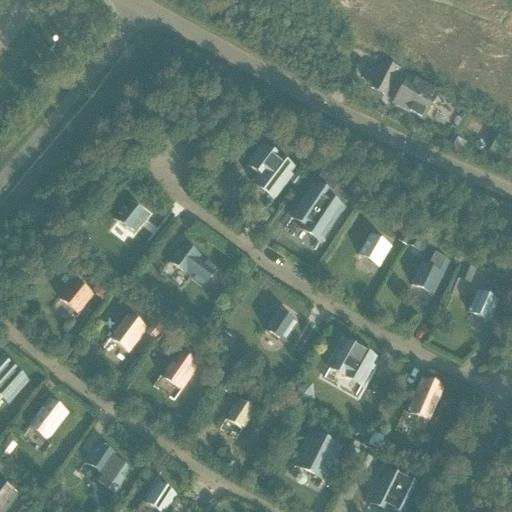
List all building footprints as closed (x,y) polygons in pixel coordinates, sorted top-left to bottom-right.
[(399,69),(385,61),(371,88),(385,96),(399,69)] [(408,77),(393,105),(423,122),(438,94),(408,77)] [(499,136),(490,152),(503,158),(511,143),(499,136)] [(457,139),(453,147),(462,152),(467,144),(457,139)] [(262,173),(254,183),(273,198),(290,176),(289,175),(293,170),(263,146),(249,163),(262,173)] [(298,170),(290,180),(296,185),(304,175),(298,170)] [(321,172),(317,180),(333,191),(338,183),(321,172)] [(314,184),(291,218),(303,226),(301,230),(320,243),(343,209),(331,201),(333,197),(314,184)] [(129,201),(113,219),(131,234),(147,216),(129,201)] [(364,216),(345,249),(376,267),(395,234),(364,216)] [(405,230),(399,240),(406,243),(411,233),(405,230)] [(414,237),(409,246),(423,254),(428,245),(414,237)] [(182,243),(167,263),(202,289),(217,269),(182,243)] [(420,264),(409,285),(431,296),(442,275),(449,261),(435,254),(428,267),(420,264)] [(464,263),(458,276),(469,281),(475,267),(464,263)] [(73,280),(57,299),(77,315),(93,296),(73,280)] [(98,283),(91,291),(101,299),(108,291),(98,283)] [(476,291),(466,313),(467,313),(489,324),(499,301),(494,299),(496,294),(486,289),(483,294),(476,291)] [(276,310),(263,331),(284,344),(297,324),(276,310)] [(147,330),(127,315),(108,339),(128,355),(145,333),(147,330)] [(147,330),(145,333),(153,338),(160,327),(153,322),(147,330)] [(344,341),(328,370),(362,389),(364,385),(363,384),(373,367),(371,366),(375,359),(344,341)] [(179,351),(160,377),(180,392),(199,365),(179,351)] [(22,386),(17,381),(0,366),(0,409),(1,410),(22,386)] [(444,387),(422,377),(406,414),(429,423),(444,387)] [(48,399),(30,423),(28,426),(48,441),(68,414),(48,399)] [(235,399),(222,419),(244,433),(256,412),(235,399)] [(301,429),(284,462),(323,480),(339,447),(301,429)] [(7,440),(0,448),(0,450),(7,455),(14,445),(7,440)] [(99,483),(115,493),(130,471),(116,461),(118,458),(111,454),(112,451),(99,443),(86,463),(104,476),(99,483)] [(349,449),(341,465),(350,469),(358,453),(349,449)] [(363,456),(355,472),(363,476),(371,460),(363,456)] [(385,471),(373,497),(391,506),(389,508),(396,511),(409,511),(421,489),(385,471)] [(0,511),(6,511),(18,496),(0,482),(0,511)] [(156,483),(142,504),(154,511),(166,511),(176,497),(156,483)]
